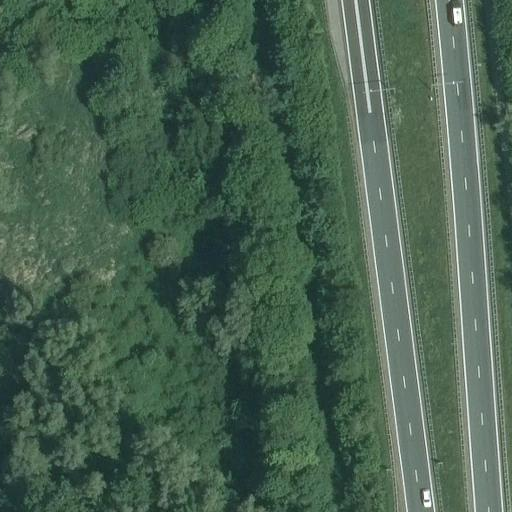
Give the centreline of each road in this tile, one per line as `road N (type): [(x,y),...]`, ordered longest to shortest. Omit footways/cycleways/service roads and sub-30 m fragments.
road 1 (trunk): [(355,0),(420,511)]
road 2 (trunk): [(489,511),(449,0)]
